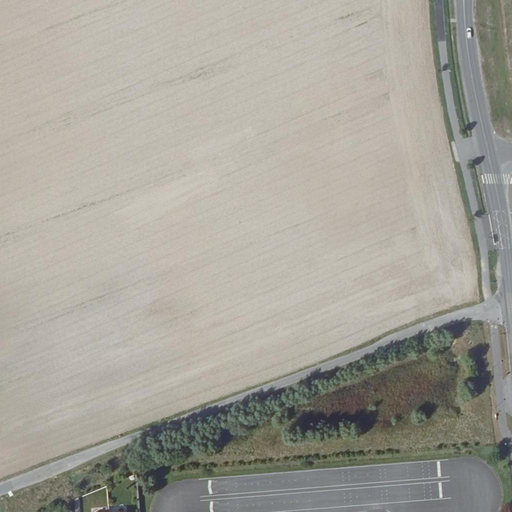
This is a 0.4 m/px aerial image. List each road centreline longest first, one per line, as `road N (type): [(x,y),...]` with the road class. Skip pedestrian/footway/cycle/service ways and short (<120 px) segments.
road 1 (residential): [(511,300),(0,489)]
road 2 (tertiary): [(488,152),(511,300)]
road 3 (tertiary): [(459,0),(483,134)]
road 4 (tertiary): [(483,134),(468,0)]
